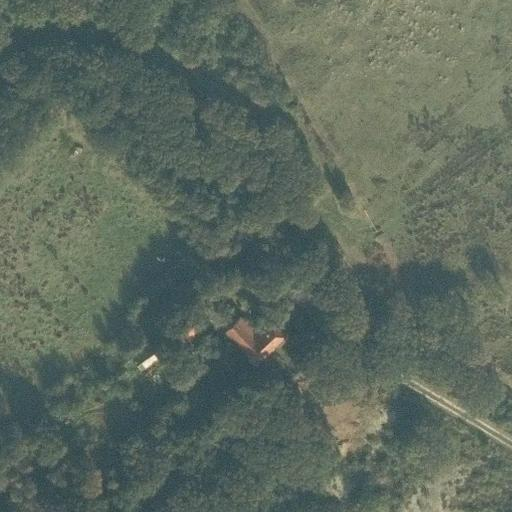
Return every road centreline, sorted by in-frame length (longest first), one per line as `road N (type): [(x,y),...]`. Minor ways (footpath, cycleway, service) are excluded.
road 1 (track): [(331,224),(301,227),(278,243),(273,267),(290,295),(409,384)]
road 2 (track): [(409,384),(384,350),(356,252),(331,224)]
road 3 (track): [(409,384),(511,446)]
